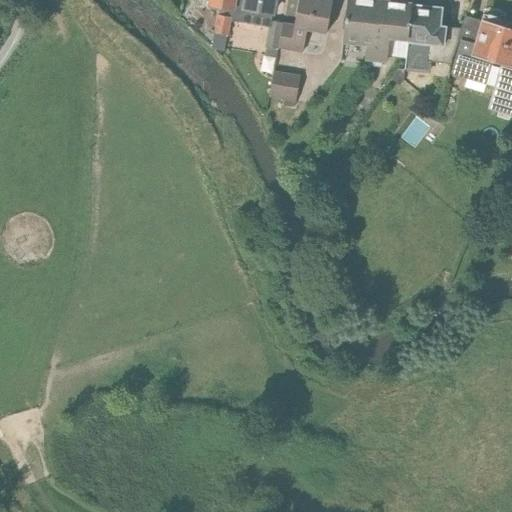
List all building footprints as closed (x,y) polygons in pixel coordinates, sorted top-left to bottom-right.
[(214,31),(227,34),(233,0),(211,0),(209,9),(219,11),(214,31)] [(233,0),(227,34),(228,34),(230,20),(270,27),(264,55),(276,58),(283,23),(271,21),(274,0),(233,0)] [(326,34),(329,17),(332,0),(298,0),(297,11),(294,26),(283,23),(279,47),(302,52),(306,30),(326,34)] [(374,61),(381,1),(368,0),(346,0),(345,18),(343,43),(366,45),(365,60),(374,61)] [(405,56),(409,4),(407,4),(405,1),(404,0),(401,0),(398,0),(395,3),(381,1),(374,61),(386,61),(386,55),(405,56)] [(453,56),(461,28),(439,26),(441,8),(437,7),(435,4),(427,3),(424,6),(409,4),(405,56),(406,56),(405,70),(429,72),(430,61),(450,63),(451,55),(453,56)] [(511,30),(509,30),(511,24),(501,21),(501,19),(498,17),(498,16),(491,14),(491,15),(487,15),(487,17),(485,16),(483,23),(464,17),(461,28),(453,56),(455,57),(450,74),(485,84),(494,56),(511,62),(511,66),(503,64),(494,88),(506,92),(499,110),(511,114),(511,30)] [(403,81),(404,69),(397,68),(391,79),(400,85),(403,81)] [(300,76),(274,71),(269,96),(295,101),(300,76)] [(352,185),(338,175),(327,190),(342,201),(352,185)] [(511,196),(511,178),(500,182),(505,199),(511,196)]
